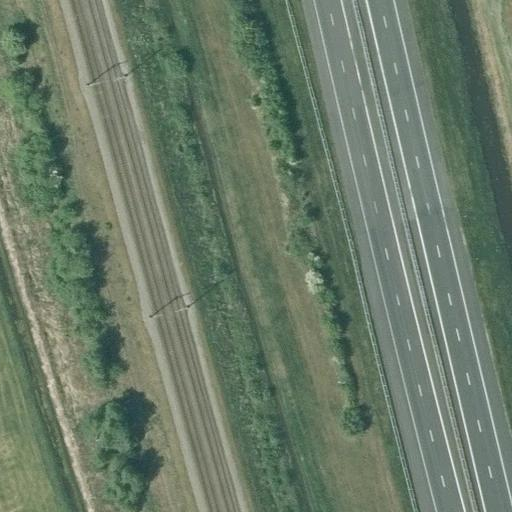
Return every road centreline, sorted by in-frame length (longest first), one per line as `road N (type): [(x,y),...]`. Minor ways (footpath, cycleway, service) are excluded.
road 1 (motorway): [(328,0),(450,511)]
road 2 (motorway): [(502,511),(381,0)]
